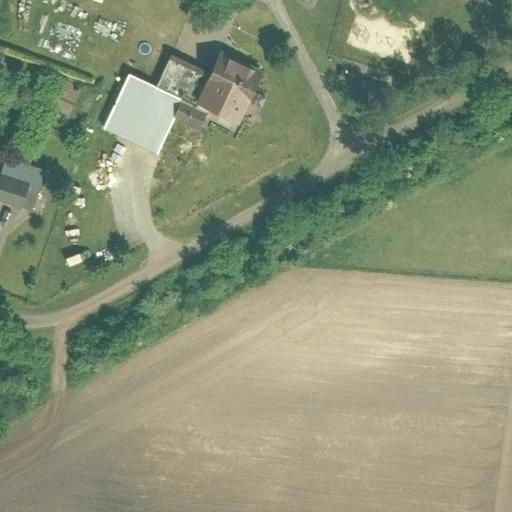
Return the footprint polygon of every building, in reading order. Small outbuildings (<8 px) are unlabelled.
[(209,69),(194,101),(236,120),(260,69),(218,49),(209,69)] [(194,101),(209,69),(170,51),(155,83),(180,94),(194,101)] [(127,70),(102,125),(154,149),(180,94),(155,83),(127,70)] [(376,106),(382,84),(358,77),(352,100),(376,106)] [(179,107),(167,133),(191,144),(203,118),(179,107)] [(160,148),(184,159),(191,144),(167,133),(160,148)] [(45,168),(5,155),(0,172),(0,174),(27,183),(40,187),(45,168)] [(0,194),(22,201),(27,183),(0,174),(0,194)]
